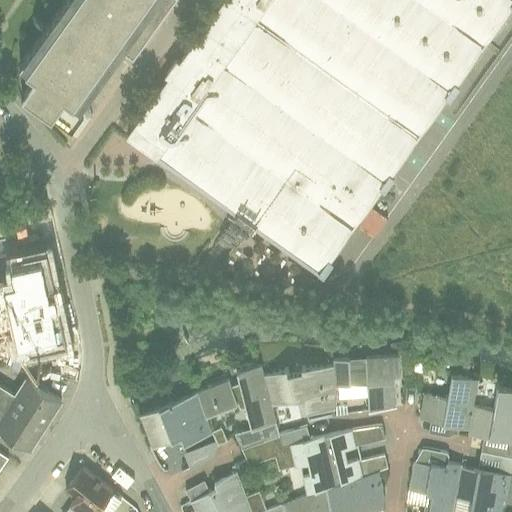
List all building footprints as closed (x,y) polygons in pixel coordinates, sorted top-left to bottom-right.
[(70,0),(27,62),(43,73),(29,92),(56,111),(70,92),(84,102),(156,0),(70,0)] [(511,0),(220,0),(125,131),(160,156),(248,220),(318,271),(511,2),(511,0)] [(68,340),(49,248),(6,256),(10,275),(0,277),(0,328),(14,325),(18,341),(29,338),(30,347),(68,340)] [(263,366),(237,373),(251,426),(278,419),(275,407),(301,399),(306,413),(339,410),(338,388),(352,386),(349,358),(334,360),(336,370),(293,373),(291,367),(265,375),(263,366)] [(401,358),(360,359),(360,385),(368,385),(368,392),(369,410),(398,409),(397,378),(402,378),(401,358)] [(511,387),(499,385),(494,410),(474,406),(478,381),(450,376),(445,399),(427,395),(422,421),(470,430),(469,438),(485,441),(511,445),(511,387)] [(0,432),(31,451),(63,400),(25,377),(15,393),(0,383),(0,432)] [(227,380),(141,415),(154,449),(180,439),(183,447),(216,434),(209,419),(238,407),(227,380)] [(302,465),(310,493),(380,474),(390,471),(386,457),(363,463),(360,450),(386,442),(381,427),(357,434),(314,446),(310,431),(246,449),(251,465),(279,457),(283,470),(302,465)] [(452,455),(419,448),(410,490),(430,494),(426,511),(453,511),(456,498),(469,501),(466,511),(503,511),(506,502),(511,503),(511,445),(485,441),(480,466),(462,462),(461,469),(450,466),(452,455)] [(0,469),(9,456),(0,450),(0,469)] [(96,511),(114,489),(86,468),(68,491),(74,496),(71,501),(73,502),(85,511),(96,511)] [(249,493),(240,474),(188,497),(194,511),(288,511),(285,500),(267,507),(261,489),(249,493)] [(288,511),(390,511),(380,474),(310,493),(285,500),(288,511)] [(85,511),(73,502),(65,511),(85,511)]
